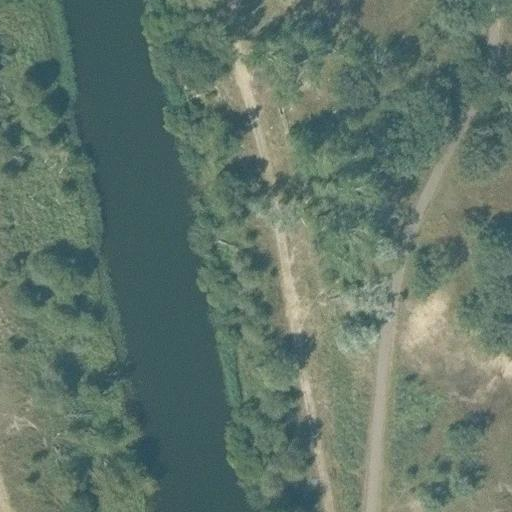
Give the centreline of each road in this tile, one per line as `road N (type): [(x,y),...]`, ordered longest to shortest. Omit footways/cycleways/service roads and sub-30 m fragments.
road 1 (track): [(370,511),(392,293),(429,188),(489,74),(495,0)]
road 2 (track): [(333,511),(230,0)]
